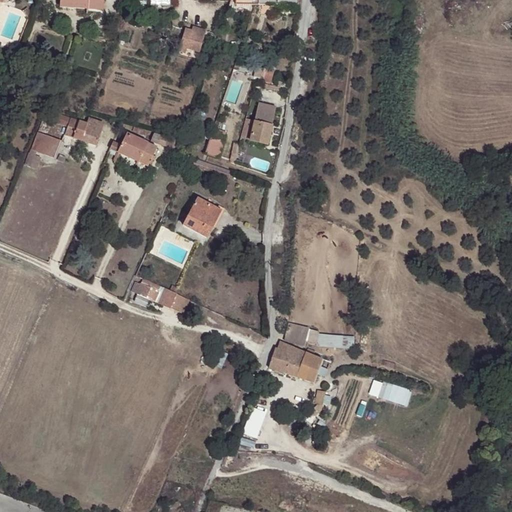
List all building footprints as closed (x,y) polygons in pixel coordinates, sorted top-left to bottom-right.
[(88,1),(103,2),(103,0),(59,0),(59,8),(88,10),(88,1)] [(103,11),(103,2),(88,1),(88,10),(103,11)] [(193,32),(181,29),(175,51),(187,54),(188,49),(201,53),(207,31),(194,27),(193,32)] [(262,81),(271,83),(274,71),(266,68),(262,81)] [(274,111),(257,107),(254,119),(255,119),(254,122),(253,122),(249,141),(249,142),(266,146),(271,126),(270,126),(271,123),(272,123),(274,111)] [(104,124),(88,119),(87,122),(87,124),(46,109),(42,118),(67,127),(65,135),(96,146),(104,124)] [(247,121),(241,139),(249,141),(253,122),(247,121)] [(225,143),(229,134),(220,130),(220,127),(216,126),(212,139),(225,143)] [(31,150),(54,159),(61,140),(37,132),(31,150)] [(150,141),(172,149),(176,141),(153,133),(150,141)] [(121,147),(118,153),(148,168),(151,160),(154,161),(156,158),(153,156),(157,148),(127,134),(121,147)] [(207,155),(219,159),(225,143),(212,139),(207,155)] [(110,150),(118,153),(121,147),(113,144),(110,150)] [(28,153),(24,164),(37,168),(40,158),(28,153)] [(58,159),(63,162),(66,156),(60,153),(58,159)] [(197,159),(190,156),(188,163),(194,165),(197,159)] [(197,159),(194,165),(206,170),(210,164),(197,159)] [(216,166),(210,164),(206,170),(229,178),(231,172),(216,166)] [(210,226),(218,210),(198,198),(183,225),(207,237),(212,228),(210,226)] [(219,208),(218,210),(210,226),(212,228),(222,209),(219,208)] [(189,300),(176,293),(143,279),(141,284),(137,293),(138,294),(150,299),(166,305),(184,314),(189,300)] [(137,293),(141,284),(136,282),(132,291),(137,293)] [(150,299),(138,294),(134,301),(138,303),(147,306),(148,304),(150,299)] [(308,340),(316,343),(319,334),(320,331),(290,324),(286,340),(307,346),(308,340)] [(355,337),(319,334),(316,343),(316,346),(354,349),(355,337)] [(316,383),(319,375),(322,367),(324,360),(314,355),(307,352),(281,341),(278,349),(276,348),(270,368),(316,383)] [(326,377),(328,369),(322,367),(319,375),(326,377)] [(312,410),(316,414),(321,410),(323,404),(325,395),(326,393),(319,391),(315,403),(317,404),(316,407),(312,410)] [(332,397),(325,395),(323,404),(329,406),(332,397)] [(242,438),(240,444),(254,448),(255,442),(242,438)]
